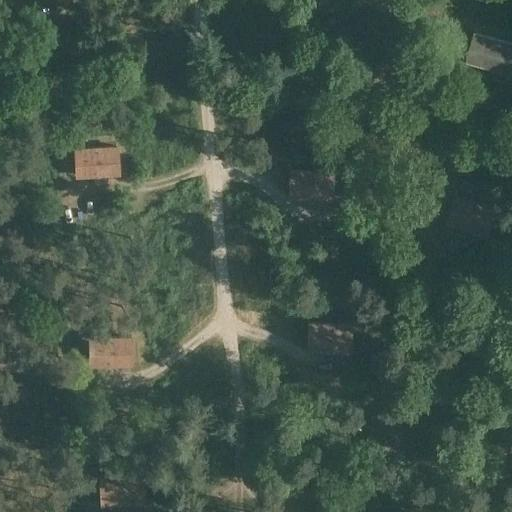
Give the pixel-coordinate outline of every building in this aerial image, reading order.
[(509,73),(511,60),(511,43),(475,33),(468,59),(486,64),(485,66),(509,73)] [(87,131),(74,131),(75,140),(88,139),(87,131)] [(118,143),(72,147),(75,178),(120,174),(118,143)] [(306,154),(293,153),(293,162),(306,162),(306,154)] [(336,169),(290,167),(289,198),(334,199),(336,169)] [(460,187),(472,190),(475,182),(463,178),(460,187)] [(445,222),(447,223),(487,237),(498,209),(455,193),(445,222)] [(324,306),(311,306),(311,316),(324,316),(324,306)] [(103,318),(90,318),(90,329),(103,329),(103,318)] [(353,321),(308,321),(308,351),(353,352),(353,321)] [(132,335),(87,336),(88,366),(132,365),(132,335)] [(112,460),(99,461),(99,470),(113,469),(112,460)] [(142,472),(96,475),(98,505),(144,502),(142,472)] [(334,490),(321,489),(320,498),(333,500),(334,490)] [(360,511),(361,508),(317,502),(315,511),(360,511)]
